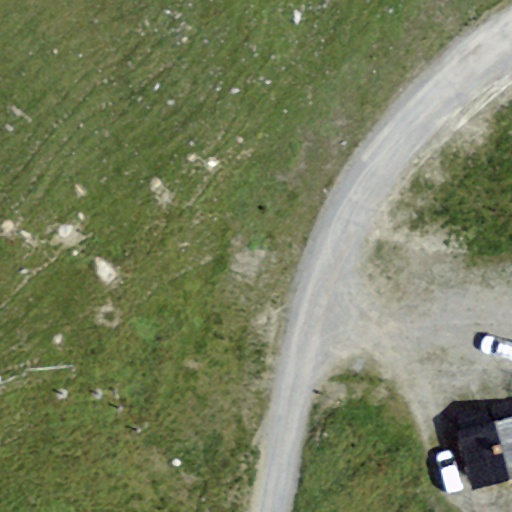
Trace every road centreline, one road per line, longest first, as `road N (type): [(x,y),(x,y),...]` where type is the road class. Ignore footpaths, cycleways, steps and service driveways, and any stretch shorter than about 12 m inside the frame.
road 1 (track): [(308,326),(332,223),(373,133),(474,32),(511,9)]
road 2 (track): [(268,511),(308,326)]
